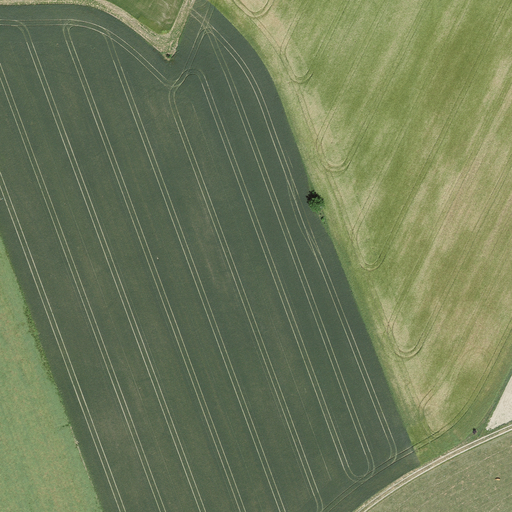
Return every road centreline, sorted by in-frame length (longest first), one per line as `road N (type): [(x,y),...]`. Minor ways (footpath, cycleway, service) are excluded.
road 1 (track): [(364,511),(407,477),(511,432)]
road 2 (track): [(9,0),(82,1),(114,12),(160,46)]
